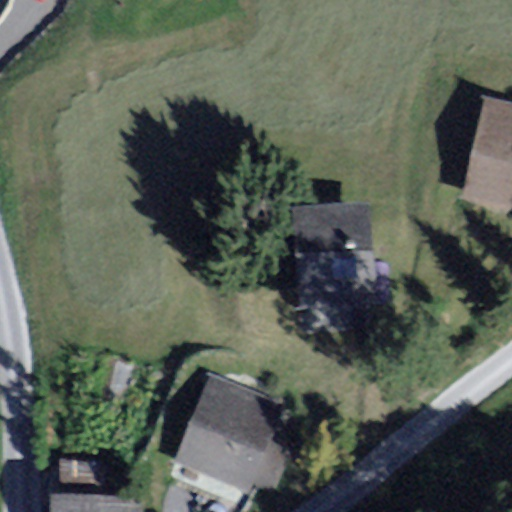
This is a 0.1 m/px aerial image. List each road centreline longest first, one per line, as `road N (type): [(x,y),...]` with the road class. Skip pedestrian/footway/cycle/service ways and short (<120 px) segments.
road 1 (residential): [(315,511),(511,359)]
road 2 (residential): [(15,511),(16,397),(0,276)]
